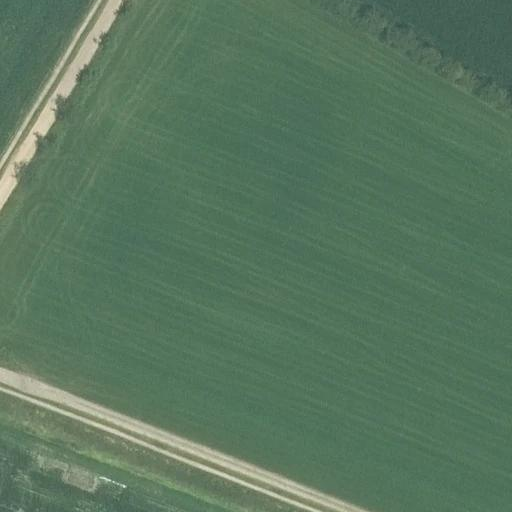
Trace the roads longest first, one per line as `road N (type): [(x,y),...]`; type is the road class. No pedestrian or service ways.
road 1 (track): [(0,372),(350,511)]
road 2 (track): [(119,0),(0,198)]
